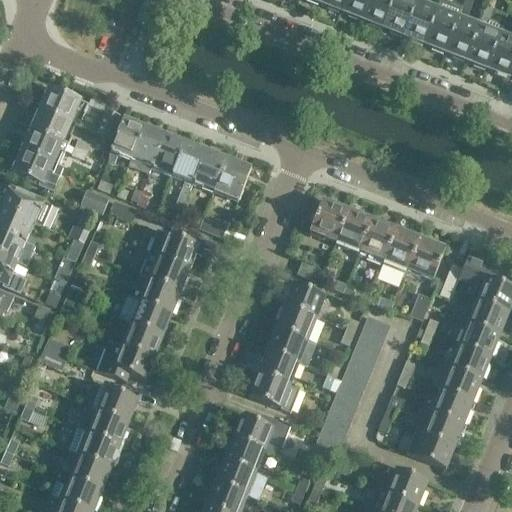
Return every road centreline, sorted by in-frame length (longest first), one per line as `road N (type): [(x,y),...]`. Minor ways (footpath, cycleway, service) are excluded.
road 1 (residential): [(160,511),(300,146)]
road 2 (tertiary): [(511,127),(191,0)]
road 3 (tertiary): [(28,44),(300,146)]
road 4 (tertiary): [(300,146),(511,232)]
